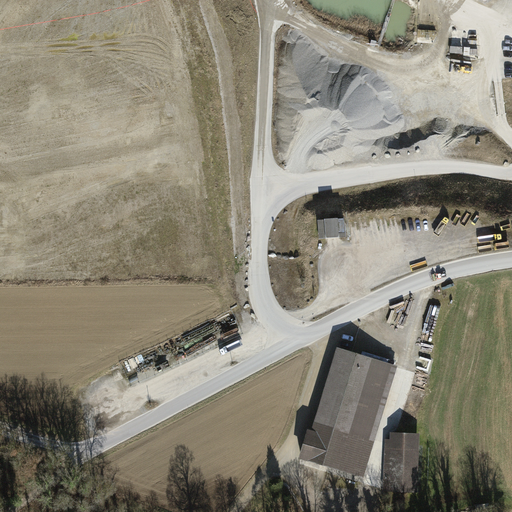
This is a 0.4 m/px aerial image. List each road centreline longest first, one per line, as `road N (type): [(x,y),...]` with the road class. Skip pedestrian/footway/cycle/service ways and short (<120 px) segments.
road 1 (unknown): [(276,17),(310,27),(377,75),(408,82),(439,66),(455,11)]
road 2 (unclassified): [(332,323),(428,279),(511,257)]
